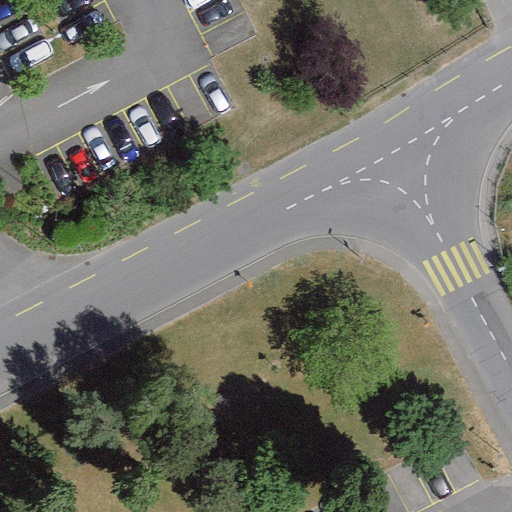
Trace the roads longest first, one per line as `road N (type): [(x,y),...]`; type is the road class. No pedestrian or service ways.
road 1 (unclassified): [(0,356),(390,150)]
road 2 (unclassified): [(390,150),(511,376)]
road 3 (unclassified): [(390,150),(511,76)]
